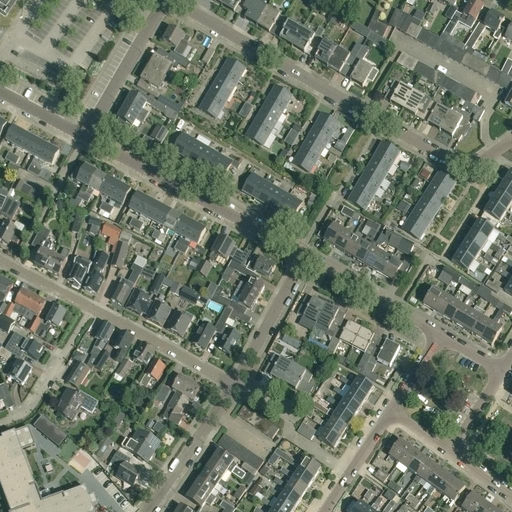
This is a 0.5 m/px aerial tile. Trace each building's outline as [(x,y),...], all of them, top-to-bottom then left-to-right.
[(0,0),(0,10),(6,14),(15,0),(0,0)] [(224,0),(222,6),(239,16),(248,0),(224,0)] [(257,26),(268,8),(253,0),(248,0),(239,16),(257,26)] [(458,22),(464,25),(468,18),(475,22),(483,7),(472,1),(468,8),(466,7),(458,22)] [(434,16),(438,7),(431,4),(427,12),(434,16)] [(257,26),(275,37),(285,18),(268,8),(257,26)] [(376,11),(368,30),(383,39),(388,29),(377,24),(382,14),(376,11)] [(504,30),(500,27),(504,20),(492,12),(484,26),(495,33),(492,37),(497,41),(504,30)] [(401,31),(406,21),(405,20),(407,16),(402,13),(395,28),(400,30),(400,31),(401,31)] [(333,20),(340,24),(343,18),(336,14),(333,20)] [(292,47),(303,28),(285,18),(275,37),(292,47)] [(406,34),(412,24),(406,21),(401,31),(406,34)] [(457,25),(451,21),(443,35),(449,39),(457,25)] [(351,30),(356,33),(359,27),(354,24),(351,30)] [(412,24),(406,34),(411,37),(416,26),(412,24)] [(416,40),(421,29),(416,26),(411,37),(416,40)] [(292,47),(310,57),(321,39),(316,36),(303,28),(292,47)] [(187,44),(191,38),(184,35),(184,36),(171,29),(163,41),(177,49),(182,41),(187,44)] [(320,29),(316,36),(321,39),(325,32),(320,29)] [(421,29),(416,40),(423,43),(428,33),(421,29)] [(465,53),(470,56),(472,57),(475,51),(472,49),(481,35),(475,31),(462,51),(465,53)] [(428,46),(433,36),(428,33),(423,43),(428,46)] [(385,42),(371,34),(367,40),(382,48),(385,42)] [(433,49),(439,39),(433,36),(428,46),(433,49)] [(321,39),(310,57),(328,68),(339,49),(321,39)] [(439,39),(433,49),(438,52),(444,41),(439,39)] [(444,41),(438,52),(443,55),(449,44),(444,41)] [(328,68),(345,77),(363,47),(357,44),(351,56),(339,49),(328,68)] [(449,44),(443,55),(448,58),(454,47),(449,44)] [(372,84),(379,72),(361,62),(368,50),(363,47),(345,77),(363,88),(367,81),(372,84)] [(454,61),(459,50),(454,47),(448,58),(454,61)] [(207,65),(214,53),(209,50),(202,62),(207,65)] [(465,53),(462,51),(459,50),(454,61),(459,64),(465,53)] [(155,56),(148,68),(166,78),(173,66),(177,68),(181,61),(164,52),(160,59),(155,56)] [(396,63),(402,67),(408,56),(402,53),(396,63)] [(464,67),(470,56),(465,53),(459,64),(464,67)] [(407,69),(413,58),(408,56),(402,67),(407,69)] [(475,59),(472,57),(470,56),(464,67),(470,69),(475,59)] [(407,69),(412,72),(418,61),(413,58),(407,69)] [(475,72),(481,62),(475,59),(470,69),(475,72)] [(501,73),(502,73),(507,76),(508,76),(511,67),(511,62),(508,60),(501,73)] [(221,73),(238,82),(245,70),(229,61),(221,73)] [(418,75),(423,64),(418,61),(412,72),(418,75)] [(195,66),(189,62),(186,67),(193,70),(195,66)] [(481,62),(475,72),(480,75),(486,64),(481,62)] [(429,67),(423,64),(418,75),(423,78),(429,67)] [(486,64),(480,75),(485,78),(491,67),(486,64)] [(423,78),(428,81),(434,70),(429,67),(423,78)] [(485,78),(491,81),(497,70),(491,67),(485,78)] [(148,68),(141,80),(147,83),(142,90),(159,99),(163,92),(159,90),(166,78),(148,68)] [(433,84),(439,73),(434,70),(428,81),(433,84)] [(491,81),(496,84),(502,73),(501,73),(497,70),(491,81)] [(214,85),(231,95),(238,82),(221,73),(214,85)] [(433,84),(438,87),(444,76),(439,73),(433,84)] [(501,87),(507,76),(502,73),(496,84),(501,87)] [(444,90),(449,79),(444,76),(438,87),(444,90)] [(511,78),(508,76),(507,76),(501,87),(507,90),(511,80),(511,78)] [(444,90),(449,93),(455,82),(449,79),(444,90)] [(403,110),(413,92),(394,81),(384,100),(403,110)] [(455,82),(449,93),(454,96),(460,85),(455,82)] [(207,97),(223,107),(231,95),(214,85),(207,97)] [(454,96),(459,98),(465,88),(460,85),(454,96)] [(267,100),(284,110),(291,97),(274,87),(267,100)] [(464,101),(470,90),(465,88),(459,98),(464,101)] [(464,101),(470,104),(476,93),(470,90),(464,101)] [(431,102),(413,92),(403,110),(421,121),(431,102)] [(475,107),(481,96),(476,93),(470,104),(475,107)] [(129,102),(126,107),(147,119),(149,114),(143,110),(147,104),(132,95),(132,96),(130,95),(126,101),(129,102)] [(216,119),(223,107),(207,97),(200,109),(216,119)] [(260,112),(277,122),(284,110),(267,100),(260,112)] [(155,102),(151,107),(164,115),(168,109),(155,102)] [(240,113),(247,119),(256,108),(249,102),(240,113)] [(421,121),(440,131),(446,121),(450,113),(431,102),(421,121)] [(478,104),(474,109),(480,115),(485,110),(478,104)] [(143,125),(147,119),(126,107),(123,112),(120,111),(117,117),(119,118),(119,119),(117,123),(130,131),(133,127),(137,121),(143,125)] [(253,124),(270,134),(277,122),(260,112),(253,124)] [(459,141),(469,123),(450,113),(446,121),(440,131),(459,141)] [(314,127),(331,137),(338,125),(321,115),(314,127)] [(270,134),(253,124),(246,136),(263,146),(270,134)] [(151,138),(162,144),(169,132),(158,126),(151,138)] [(307,139),(324,149),(331,137),(314,127),(307,139)] [(16,152),(25,135),(14,129),(6,143),(12,147),(11,149),(16,152)] [(293,148),(304,138),(295,129),(284,139),(293,148)] [(36,141),(25,135),(16,152),(22,154),(23,152),(29,155),(36,141)] [(186,159),(195,142),(183,135),(173,151),(186,159)] [(142,144),(149,148),(152,142),(146,138),(142,144)] [(300,152),(317,161),(324,149),(307,139),(300,152)] [(335,139),(330,152),(344,157),(348,144),(335,139)] [(48,147),(36,141),(29,155),(34,158),(33,161),(28,172),(33,175),(39,164),(48,147)] [(208,149),(195,142),(186,159),(198,166),(208,149)] [(393,165),(399,154),(383,144),(376,155),(393,165)] [(48,147),(39,164),(33,175),(38,177),(42,170),(45,164),(51,168),(59,153),(48,147)] [(210,173),(220,156),(208,149),(198,166),(210,173)] [(317,161),(300,152),(293,164),(310,174),(317,161)] [(11,163),(14,156),(9,153),(5,160),(11,163)] [(393,165),(376,155),(369,167),(386,177),(393,165)] [(20,159),(14,156),(11,163),(16,166),(20,159)] [(232,163),(220,156),(210,173),(223,180),(232,163)] [(77,182),(88,188),(97,173),(85,166),(77,182)] [(386,177),(369,167),(362,178),(379,188),(386,177)] [(70,178),(76,181),(82,171),(76,168),(70,178)] [(94,191),(100,194),(108,178),(97,173),(88,188),(85,193),(82,201),(87,203),(94,191)] [(432,185),(449,196),(456,184),(439,173),(432,185)] [(244,192),(256,199),(265,182),(253,175),(244,192)] [(111,200),(119,185),(108,178),(100,194),(111,200)] [(355,189),(372,199),(379,188),(362,178),(355,189)] [(16,192),(18,194),(23,184),(18,181),(13,191),(16,192)] [(278,189),(265,182),(256,199),(268,206),(278,189)] [(511,187),(504,183),(498,193),(511,202),(511,187)] [(23,196),(28,186),(23,184),(18,194),(23,196)] [(131,191),(119,185),(111,200),(123,206),(131,191)] [(449,196),(432,185),(424,196),(441,207),(449,196)] [(23,196),(28,199),(33,189),(28,186),(23,196)] [(32,201),(37,191),(33,189),(28,199),(32,201)] [(290,196),(278,189),(268,206),(280,213),(290,196)] [(372,199),(355,189),(349,201),(365,211),(372,199)] [(42,194),(37,191),(32,201),(37,204),(42,194)] [(82,201),(85,193),(80,191),(76,198),(82,201)] [(511,203),(511,202),(498,193),(491,203),(506,213),(511,203)] [(42,206),(47,196),(42,194),(37,204),(42,206)] [(130,210),(141,216),(149,200),(138,194),(130,210)] [(302,203),(290,196),(280,213),(292,220),(302,203)] [(441,207),(424,196),(417,207),(434,218),(441,207)] [(1,215),(12,221),(20,205),(8,198),(1,215)] [(160,206),(149,200),(141,216),(152,222),(160,206)] [(105,213),(109,206),(103,203),(99,210),(105,213)] [(506,213),(491,203),(485,213),(500,223),(506,213)] [(109,206),(105,213),(110,216),(114,209),(109,206)] [(152,222),(164,228),(168,220),(172,213),(160,206),(152,222)] [(434,218),(417,207),(410,218),(427,229),(434,218)] [(351,219),(355,214),(345,208),(341,214),(351,220),(351,219)] [(183,219),(172,213),(168,220),(164,228),(161,234),(157,241),(163,244),(169,231),(175,234),(183,219)] [(355,214),(351,219),(357,222),(360,217),(355,214)] [(79,234),(83,218),(76,217),(72,233),(79,234)] [(427,229),(410,218),(403,230),(420,241),(427,229)] [(89,225),(92,226),(100,229),(102,223),(91,219),(89,225)] [(135,229),(138,222),(133,219),(129,226),(135,229)] [(175,234),(186,240),(195,225),(183,219),(175,234)] [(0,242),(8,246),(11,241),(17,244),(23,234),(12,228),(14,225),(7,221),(5,224),(0,233),(1,234),(0,235),(0,242)] [(341,223),(337,221),(324,243),(324,245),(329,248),(330,247),(331,246),(335,248),(344,231),(339,228),(341,223)] [(371,230),(374,224),(369,221),(366,227),(371,230)] [(144,225),(138,222),(135,229),(140,232),(144,225)] [(488,241),(494,231),(479,222),(473,232),(488,241)] [(110,239),(118,242),(123,231),(107,224),(102,235),(110,239)] [(374,224),(371,230),(377,233),(380,227),(374,224)] [(206,231),(195,225),(186,240),(198,246),(206,231)] [(41,228),(37,237),(44,241),(48,232),(41,228)] [(157,241),(161,234),(156,231),(152,238),(157,241)] [(335,248),(344,253),(354,237),(344,231),(335,248)] [(385,238),(390,241),(394,234),(389,231),(385,238)] [(111,267),(122,270),(132,236),(122,232),(121,236),(111,267)] [(488,241),(473,232),(466,242),(481,252),(488,241)] [(399,250),(404,240),(394,234),(390,241),(388,246),(398,251),(399,250)] [(497,239),(504,243),(507,239),(499,235),(497,239)] [(354,259),(364,242),(354,237),(344,253),(354,259)] [(227,261),(235,246),(220,238),(212,253),(213,253),(210,259),(216,262),(219,257),(227,261)] [(404,240),(399,250),(409,256),(415,246),(404,240)] [(34,265),(46,270),(53,256),(48,253),(52,244),(46,241),(42,250),(41,250),(34,265)] [(369,246),(364,242),(354,259),(363,265),(373,248),(376,244),(372,242),(369,246)] [(481,252),(466,242),(460,252),(475,262),(481,252)] [(183,246),(178,243),(174,250),(180,253),(183,246)] [(373,270),(383,254),(378,251),(380,247),(376,244),(373,248),(363,265),(373,270)] [(491,249),(498,253),(500,250),(493,245),(491,249)] [(183,246),(180,253),(185,256),(188,248),(183,246)] [(66,261),(70,252),(64,249),(60,259),(53,256),(46,270),(59,276),(66,261)] [(238,251),(231,262),(243,268),(247,262),(241,259),(244,254),(238,251)] [(99,278),(108,258),(96,252),(92,267),(93,267),(89,275),(91,276),(85,289),(86,289),(85,291),(91,294),(92,292),(97,294),(104,280),(99,278)] [(475,262),(460,252),(453,262),(468,272),(475,262)] [(383,254),(373,270),(383,276),(387,269),(393,260),(395,256),(392,254),(389,258),(383,254)] [(494,260),(487,255),(484,259),(491,264),(494,260)] [(123,307),(142,270),(146,262),(138,257),(131,270),(133,271),(128,282),(122,279),(111,301),(123,307)] [(74,268),(68,281),(74,284),(73,286),(78,288),(80,287),(81,287),(87,275),(88,275),(92,267),(90,267),(92,265),(79,258),(74,268)] [(270,279),(276,268),(261,260),(261,261),(255,258),(252,264),(250,263),(246,270),(254,274),(256,272),(270,279)] [(403,266),(393,260),(387,269),(383,276),(393,282),(403,266)] [(206,278),(212,267),(202,262),(196,272),(206,278)] [(249,272),(243,268),(231,262),(228,268),(246,278),(249,272)] [(487,270),(480,265),(478,269),(485,274),(487,270)] [(443,274),(453,280),(456,274),(446,268),(443,274)] [(145,270),(142,276),(153,281),(156,274),(145,270)] [(499,275),(507,279),(509,275),(502,271),(499,275)] [(456,274),(453,280),(458,283),(461,277),(456,274)] [(156,296),(165,278),(159,276),(150,293),(156,296)] [(137,286),(146,288),(148,279),(139,277),(137,286)] [(7,298),(13,286),(2,280),(0,283),(0,302),(1,300),(4,302),(7,298)] [(241,283),(238,288),(258,299),(265,288),(252,280),(248,286),(241,283)] [(495,281),(493,285),(489,282),(486,287),(497,294),(503,285),(495,281)] [(471,292),(475,286),(470,283),(466,289),(471,292)] [(179,298),(184,288),(174,284),(170,293),(179,298)] [(418,302),(434,311),(444,295),(428,286),(418,302)] [(475,286),(471,292),(477,296),(480,290),(475,286)] [(195,294),(184,288),(179,298),(190,303),(195,294)] [(252,311),(258,299),(238,288),(234,295),(242,298),(238,304),(252,311)] [(24,316),(27,311),(35,297),(23,291),(14,306),(16,307),(14,311),(24,316)] [(140,316),(141,313),(146,316),(152,304),(148,301),(149,298),(135,291),(126,309),(140,316)] [(196,302),(205,304),(206,296),(197,294),(196,302)] [(444,317),(453,301),(444,295),(434,311),(444,317)] [(219,296),(217,302),(230,308),(233,302),(219,296)] [(490,304),(494,299),(489,296),(485,301),(490,304)] [(46,303),(35,297),(27,311),(32,313),(31,316),(34,318),(37,319),(38,316),(39,317),(46,303)] [(297,314),(316,324),(326,306),(313,299),(309,308),(302,305),(297,314)] [(500,302),(494,299),(490,304),(496,308),(500,302)] [(444,317),(453,322),(463,306),(453,301),(444,317)] [(156,302),(147,319),(162,328),(171,310),(170,310),(156,302)] [(10,319),(14,311),(16,307),(14,306),(9,304),(3,316),(10,319)] [(511,310),(503,305),(500,311),(504,314),(510,317),(511,313),(511,310)] [(338,312),(326,306),(316,324),(330,331),(328,336),(333,338),(338,328),(340,324),(334,321),(338,312)] [(453,322),(463,328),(473,312),(463,306),(453,322)] [(58,329),(66,313),(55,308),(47,323),(58,329)] [(228,319),(232,312),(232,311),(226,308),(219,321),(225,324),(228,319)] [(232,312),(228,319),(235,322),(237,318),(249,325),(251,319),(234,310),(233,312),(232,312)] [(463,328),(472,334),(482,318),(473,312),(463,328)] [(185,318),(176,313),(167,330),(182,338),(191,321),(192,322),(194,318),(187,314),(185,318)] [(2,317),(0,319),(0,329),(8,334),(15,324),(2,317)] [(41,321),(37,319),(34,318),(28,330),(35,334),(41,323),(41,321)] [(472,334),(482,340),(492,324),(482,318),(472,334)] [(492,346),(502,329),(497,326),(500,321),(495,318),(492,324),(482,340),(492,346)] [(41,323),(35,334),(34,335),(44,340),(47,334),(44,332),(47,326),(41,323)] [(90,371),(90,372),(91,372),(94,367),(98,359),(103,352),(102,352),(106,344),(107,344),(115,329),(103,323),(95,338),(98,340),(90,355),(92,356),(86,368),(90,371)] [(340,342),(352,348),(361,329),(348,323),(344,332),(338,328),(333,338),(334,338),(326,353),(333,356),(340,342)] [(205,350),(216,330),(203,324),(192,343),(205,350)] [(240,338),(234,335),(236,331),(226,325),(220,335),(224,336),(217,348),(231,355),(240,338)] [(364,370),(371,357),(376,348),(370,345),(374,336),(361,329),(352,348),(365,354),(358,367),(364,370)] [(126,355),(134,340),(121,333),(114,348),(119,351),(114,360),(121,363),(126,355)] [(15,334),(5,350),(21,360),(24,354),(37,362),(44,351),(27,341),(15,334)] [(282,342),(299,352),(303,345),(285,336),(282,342)] [(375,366),(378,361),(390,367),(400,349),(387,342),(382,351),(376,348),(371,357),(364,370),(370,372),(373,366),(375,366)] [(147,367),(156,351),(143,344),(134,360),(147,367)] [(103,352),(98,359),(94,367),(100,371),(108,359),(107,358),(109,355),(103,351),(103,352)] [(85,359),(84,356),(76,352),(73,359),(82,364),(85,359)] [(264,373),(283,383),(293,365),(292,360),(290,359),(287,359),(286,361),(274,354),(264,373)] [(12,365),(6,375),(9,377),(22,385),(31,370),(20,364),(22,361),(16,358),(12,365)] [(126,360),(116,374),(123,379),(133,364),(126,360)] [(158,382),(166,368),(154,361),(142,383),(148,387),(152,379),(158,382)] [(90,371),(86,368),(78,364),(67,382),(79,389),(90,372),(90,371)] [(302,394),(312,375),(293,365),(283,383),(302,394)] [(164,417),(168,419),(178,406),(191,383),(181,376),(173,389),(174,389),(173,391),(176,393),(163,416),(164,417)] [(349,382),(342,378),(340,382),(347,386),(349,382)] [(359,378),(352,388),(367,398),(374,388),(359,378)] [(0,401),(11,397),(6,383),(0,385),(1,387),(0,387),(0,401)] [(202,389),(191,383),(178,406),(168,419),(177,425),(182,416),(179,414),(188,398),(194,401),(196,402),(198,398),(197,396),(202,389)] [(314,387),(307,384),(305,387),(302,394),(308,397),(314,387)] [(340,396),(343,392),(336,388),(333,392),(340,396)] [(352,388),(351,389),(345,399),(361,408),(367,398),(352,388)] [(91,414),(98,403),(80,392),(78,396),(69,391),(64,399),(65,400),(58,412),(72,421),(81,408),(91,414)] [(334,406),(336,402),(329,398),(326,402),(334,406)] [(345,399),(339,409),(354,419),(361,408),(345,399)] [(315,403),(312,407),(320,412),(323,408),(315,403)] [(238,416),(243,420),(250,409),(245,406),(238,416)] [(330,413),(323,408),(320,412),(327,416),(330,413)] [(248,423),(255,413),(250,409),(243,420),(248,423)] [(332,419),(347,429),(354,419),(339,409),(336,413),(331,410),(330,413),(327,416),(332,419)] [(248,423),(253,426),(260,416),(255,413),(248,423)] [(257,430),(264,419),(260,416),(253,426),(257,430)] [(58,447),(59,448),(67,438),(42,417),(34,427),(35,428),(35,427),(58,447)] [(346,433),(345,432),(347,429),(332,419),(328,426),(316,418),(313,422),(325,430),(325,429),(340,439),(341,439),(342,440),(343,439),(347,434),(346,433)] [(257,430),(262,433),(269,423),(264,419),(257,430)] [(262,433),(267,436),(275,426),(269,423),(262,433)] [(298,433),(311,442),(317,433),(303,424),(298,433)] [(279,430),(275,426),(267,436),(272,440),(279,430)] [(94,511),(93,508),(98,506),(95,498),(90,499),(86,489),(64,497),(53,501),(43,504),(39,495),(36,488),(22,450),(35,446),(28,429),(5,438),(2,439),(3,441),(0,442),(0,483),(10,511),(94,511)] [(325,429),(325,430),(319,439),(334,449),(340,439),(325,429)] [(127,440),(122,447),(148,464),(160,444),(138,431),(131,443),(127,440)] [(218,445),(223,448),(230,438),(225,435),(218,445)] [(223,448),(228,452),(235,442),(230,438),(223,448)] [(399,463),(410,448),(401,441),(390,456),(399,463)] [(233,455),(240,445),(235,442),(228,452),(233,455)] [(79,460),(85,454),(74,444),(68,451),(79,460)] [(233,455),(237,458),(244,448),(240,445),(233,455)] [(237,458),(243,462),(249,452),(244,448),(237,458)] [(399,463),(408,469),(419,454),(410,448),(399,463)] [(97,450),(93,456),(101,461),(105,455),(97,450)] [(299,470),(314,480),(321,469),(306,459),(302,465),(297,462),(297,463),(290,459),(290,458),(277,450),(275,454),(299,470)] [(212,460),(227,471),(231,474),(237,466),(235,465),(234,461),(218,451),(212,460)] [(248,466),(255,456),(249,452),(243,462),(245,463),(248,466)] [(417,476),(428,461),(419,454),(408,469),(417,476)] [(248,466),(252,469),(259,459),(255,456),(248,466)] [(257,472),(264,462),(259,459),(252,469),(257,472)] [(221,481),(221,480),(227,471),(212,460),(205,470),(221,481)] [(426,483),(437,468),(428,461),(417,476),(414,481),(419,484),(422,479),(426,483)] [(257,472),(252,469),(248,466),(245,463),(241,468),(254,477),(257,472)] [(133,488),(142,474),(125,464),(117,478),(133,488)] [(431,496),(436,489),(447,474),(437,468),(426,483),(432,487),(427,494),(431,496)] [(292,480),(308,490),(314,480),(299,470),(295,475),(291,472),(290,473),(283,469),(280,473),(292,480)] [(374,477),(384,484),(390,476),(380,469),(374,477)] [(205,470),(199,479),(214,490),(218,484),(226,490),(229,486),(221,480),(221,481),(205,470)] [(96,472),(83,477),(92,496),(104,490),(96,472)] [(436,489),(445,496),(456,481),(447,474),(436,489)] [(199,479),(193,488),(214,502),(216,499),(210,496),(214,490),(199,479)] [(274,483),(281,487),(283,483),(276,479),(274,483)] [(292,480),(286,490),(301,500),(308,490),(292,480)] [(70,491),(84,485),(82,481),(68,487),(70,491)] [(456,481),(445,496),(450,500),(446,506),(450,509),(465,488),(456,481)] [(388,487),(392,490),(396,485),(391,482),(388,487)] [(396,485),(392,490),(398,495),(402,489),(396,485)] [(241,487),(237,492),(242,495),(246,490),(241,487)] [(210,507),(214,502),(193,488),(186,498),(201,509),(205,504),(210,507)] [(267,493),(274,497),(277,493),(270,489),(267,493)] [(279,500),(295,510),(301,500),(286,490),(279,500)] [(389,490),(382,498),(388,504),(395,496),(389,490)] [(373,494),(369,491),(364,498),(368,501),(373,494)] [(242,495),(237,492),(234,497),(239,501),(242,495)] [(258,493),(254,499),(261,503),(263,499),(264,499),(264,498),(259,494),(258,493)] [(474,511),(483,501),(474,494),(463,509),(466,511),(474,511)] [(406,501),(411,504),(415,499),(410,495),(406,501)] [(368,511),(376,511),(379,509),(377,508),(382,501),(378,498),(370,510),(368,511)] [(264,499),(263,499),(261,503),(268,507),(270,503),(264,499)] [(415,499),(411,504),(416,508),(420,503),(415,499)] [(273,510),(276,511),(293,511),(295,510),(279,500),(273,510)] [(483,501),(474,511),(488,511),(492,507),(483,501)] [(353,511),(368,511),(370,510),(360,503),(353,511)]
